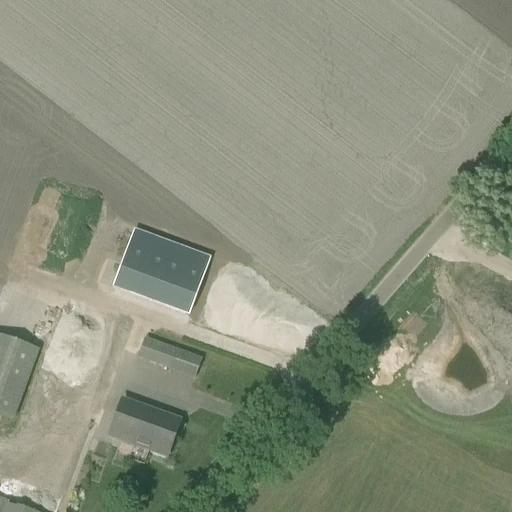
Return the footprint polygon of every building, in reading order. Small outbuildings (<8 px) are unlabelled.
[(120,231),(101,287),(177,313),(196,257),(120,231)] [(0,511),(56,511),(122,333),(63,312),(0,483),(0,511)] [(0,415),(13,421),(38,351),(0,337),(0,415)] [(144,339),(137,359),(194,381),(201,360),(144,339)] [(199,382),(160,373),(154,399),(192,408),(199,382)] [(110,438),(166,459),(179,422),(123,402),(110,438)]
